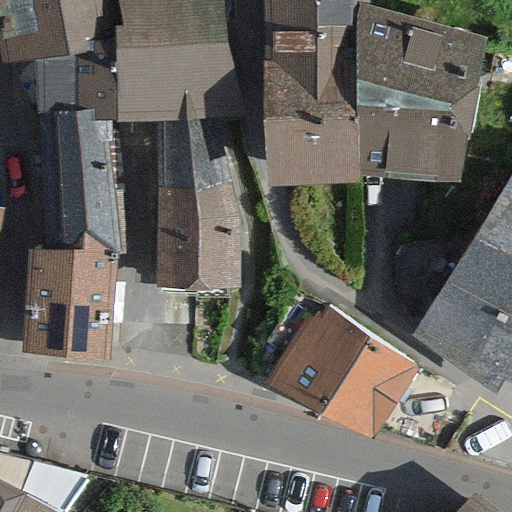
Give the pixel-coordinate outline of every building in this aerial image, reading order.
[(0,0),(0,3),(9,48),(38,42),(111,28),(105,0),(0,0)] [(38,42),(37,95),(28,338),(109,342),(116,104),(164,109),(165,277),(245,276),(245,212),(217,107),(253,103),(223,32),(221,0),(105,0),(111,28),(38,42)] [(259,0),(263,163),(462,162),(484,17),(417,0),(259,0)] [(511,154),(414,318),(511,366),(511,154)] [(423,362),(318,300),(270,372),(371,426),(423,362)] [(103,467),(0,438),(0,511),(69,511),(72,510),(103,467)] [(498,511),(467,490),(441,511),(498,511)]
